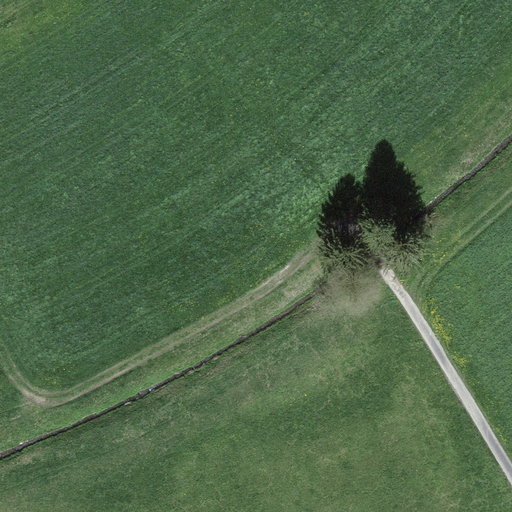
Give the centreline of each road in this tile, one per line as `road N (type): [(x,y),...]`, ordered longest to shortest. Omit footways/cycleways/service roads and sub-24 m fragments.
road 1 (track): [(28,391),(53,397),(78,388),(257,294),(344,230),(365,237)]
road 2 (track): [(511,473),(365,237)]
